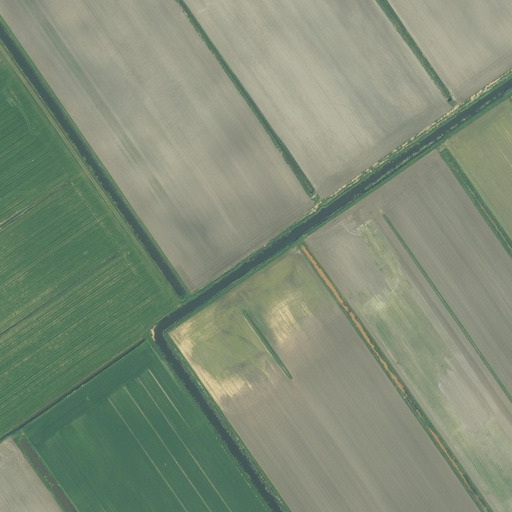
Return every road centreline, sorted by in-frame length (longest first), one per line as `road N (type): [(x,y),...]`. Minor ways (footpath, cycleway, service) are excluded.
road 1 (track): [(174,301),(511,66)]
road 2 (track): [(0,50),(174,301)]
road 3 (track): [(265,511),(144,337),(147,320),(174,301)]
road 4 (track): [(142,330),(0,429)]
